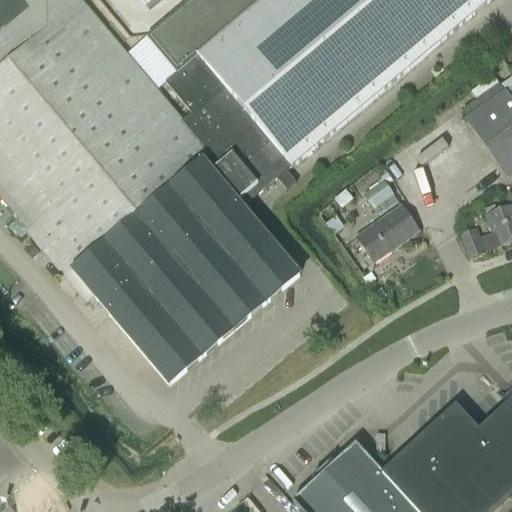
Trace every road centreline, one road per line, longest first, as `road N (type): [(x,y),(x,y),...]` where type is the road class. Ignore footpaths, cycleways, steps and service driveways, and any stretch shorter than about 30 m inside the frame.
road 1 (unclassified): [(480,318),(377,365),(209,475),(178,417),(120,382),(0,235)]
road 2 (unknown): [(476,151),(437,183),(435,194),(463,273)]
